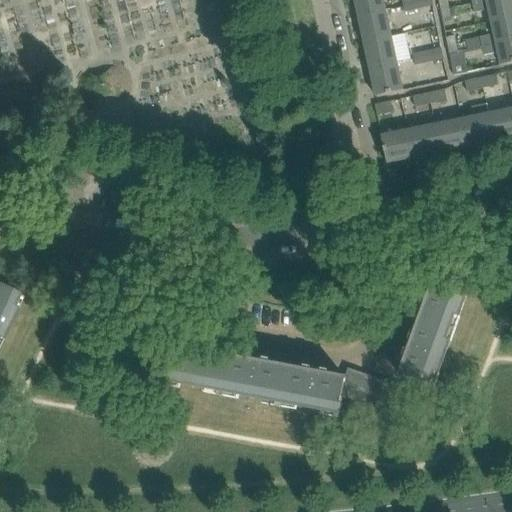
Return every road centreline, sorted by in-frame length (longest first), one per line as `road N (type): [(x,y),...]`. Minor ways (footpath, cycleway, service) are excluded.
road 1 (unclassified): [(161,245),(176,314),(190,330),(353,358),(366,345),(391,224)]
road 2 (residential): [(318,0),(366,227)]
road 3 (unclassified): [(366,227),(161,245)]
road 4 (unclassified): [(161,245),(0,235)]
road 5 (unclassified): [(511,199),(391,224)]
